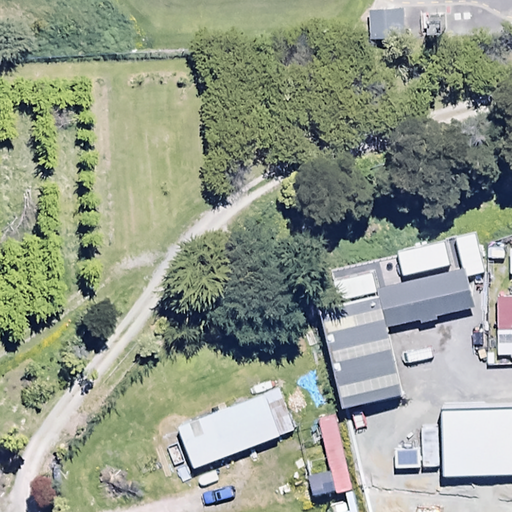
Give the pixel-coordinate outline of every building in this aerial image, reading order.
[(377,298),(317,312),(341,409),(401,395),(384,327),(473,305),(464,270),(375,291),(377,298)] [(511,295),(495,296),(495,355),(507,355),(507,357),(511,356),(511,295)] [(176,467),(177,471),(293,428),(277,387),(175,425),(176,429),(160,436),(163,445),(147,451),(156,475),(176,467)] [(395,412),(396,433),(454,431),(453,407),(405,409),(405,411),(395,412)] [(485,467),(485,490),(511,489),(511,427),(511,446),(485,446),(485,432),(471,432),(471,436),(457,436),(457,456),(471,456),(471,467),(485,467)]
